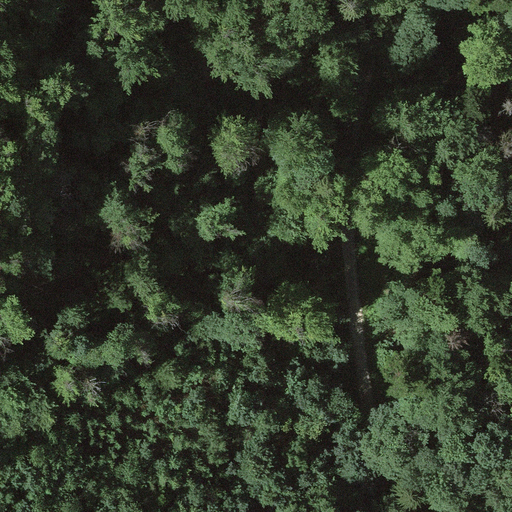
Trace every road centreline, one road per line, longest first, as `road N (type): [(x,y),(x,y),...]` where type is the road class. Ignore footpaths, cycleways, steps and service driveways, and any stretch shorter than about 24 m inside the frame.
road 1 (track): [(401,510),(347,476),(278,373),(224,231),(168,0)]
road 2 (track): [(403,511),(370,431),(346,157),(354,108),(395,0)]
